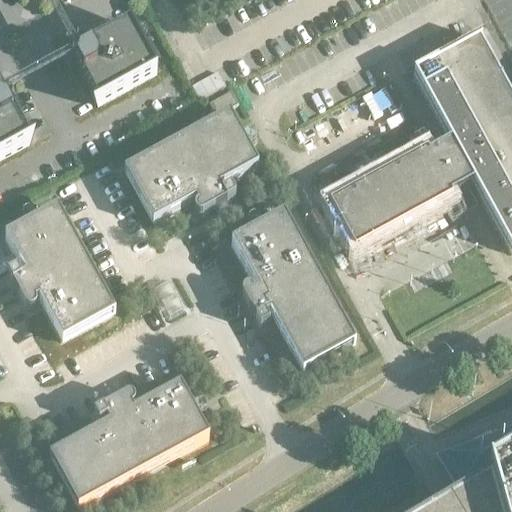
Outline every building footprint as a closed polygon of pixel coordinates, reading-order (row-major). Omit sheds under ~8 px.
[(156,77),(130,30),(78,58),(75,68),(98,109),(156,77)] [(427,160),(426,158),(329,211),(355,257),(452,204),(450,202),(474,189),(511,257),(511,256),(511,101),(480,43),(481,43),(480,41),(418,75),(419,77),(414,79),(451,147),(427,160)] [(237,109),(230,96),(209,108),(216,120),(237,109)] [(6,106),(0,103),(0,162),(29,147),(6,106)] [(229,119),(126,176),(155,228),(195,206),(197,210),(196,210),(195,211),(194,212),(194,213),(194,214),(194,215),(194,216),(194,217),(195,218),(196,220),(197,220),(198,221),(200,221),(202,221),(202,220),(234,203),(229,195),(222,198),(219,193),(258,172),(246,150),(250,148),(253,147),(254,146),(255,144),(256,143),(256,142),(256,141),(255,139),(254,138),(253,137),(252,137),(251,136),(249,136),(248,137),(245,138),(245,139),(241,141),(229,119)] [(39,305),(61,345),(113,316),(57,213),(36,225),(33,221),(34,221),(32,218),(32,217),(30,216),(29,215),(27,215),(25,215),(24,216),(22,218),(22,219),(22,220),(22,221),(22,222),(22,223),(24,226),(26,230),(5,242),(26,280),(20,283),(16,277),(8,281),(25,312),(25,313),(26,314),(27,315),(28,315),(30,316),(32,315),(33,315),(34,314),(35,313),(36,312),(36,311),(36,310),(36,309),(36,308),(35,307),(39,305)] [(301,376),(353,347),(283,219),(262,231),(259,226),(260,226),(258,223),(257,222),(256,221),(254,221),(252,221),(251,221),(249,222),(249,223),(248,224),(248,225),(248,226),(248,227),(248,228),(249,229),(250,232),(250,231),(253,236),(231,248),(256,294),(253,296),(252,295),(251,294),(250,293),(248,293),(247,293),(246,293),(244,294),(243,295),(242,296),(242,297),(242,298),(241,299),(242,300),(242,302),(259,333),(268,328),(264,322),(270,318),(301,376)] [(109,429),(52,461),(79,511),(82,511),(209,443),(197,421),(201,419),(205,417),(206,416),(206,415),(207,414),(207,413),(207,412),(206,410),(205,409),(204,408),(203,408),(201,407),(199,408),(198,408),(196,410),(192,412),(180,391),(133,416),(131,412),(132,412),(133,411),(134,409),(134,408),(135,407),(134,406),(134,405),(133,404),(133,403),(132,402),(131,401),(130,401),(129,401),(127,401),(126,402),(94,419),(99,427),(106,424),(109,429)] [(511,511),(511,462),(501,446),(494,451),(493,450),(493,449),(491,449),(490,449),(488,449),(488,450),(487,451),(487,452),(486,453),(487,454),(487,455),(480,459),(489,475),(488,476),(490,483),(440,511),(511,511)]
